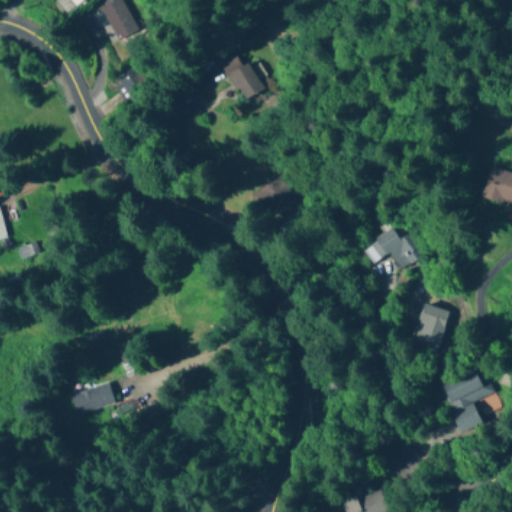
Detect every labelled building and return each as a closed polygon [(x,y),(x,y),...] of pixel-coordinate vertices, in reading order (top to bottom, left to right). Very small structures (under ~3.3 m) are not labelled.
[(262,89),(245,61),(239,64),(233,54),(219,63),(242,101),(262,89)] [(112,84),(127,103),(152,84),(137,65),(112,84)] [(511,173),(488,168),(481,200),(511,206),(511,173)] [(280,221),(298,202),(272,176),(253,195),(280,221)] [(372,263),(389,252),(400,269),(423,255),(407,231),(397,237),(392,229),(363,248),(372,263)] [(21,259),(38,253),(34,242),(17,248),(21,259)] [(448,311),(422,304),(411,343),(437,350),(448,311)] [(117,351),(127,374),(142,368),(133,345),(117,351)] [(480,424),(471,402),(488,395),(477,369),(438,385),(458,434),(480,424)] [(70,393),(76,415),(114,405),(108,383),(70,393)] [(341,511),(389,511),(378,486),(338,502),(341,511)]
